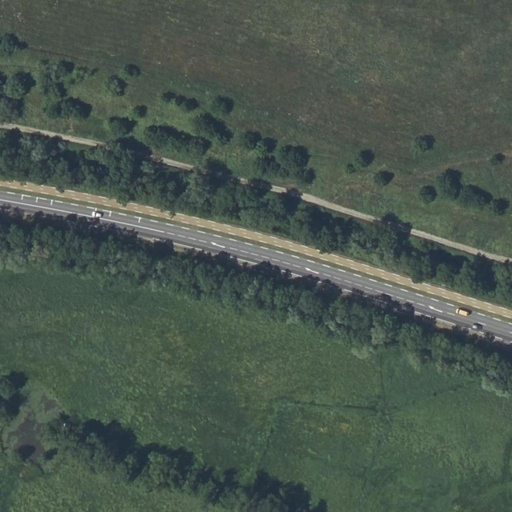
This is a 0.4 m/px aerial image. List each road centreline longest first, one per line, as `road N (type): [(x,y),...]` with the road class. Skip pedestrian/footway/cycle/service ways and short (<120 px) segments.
road 1 (track): [(511,260),(275,187),(0,126)]
road 2 (secondary): [(0,199),(267,257),(511,331)]
